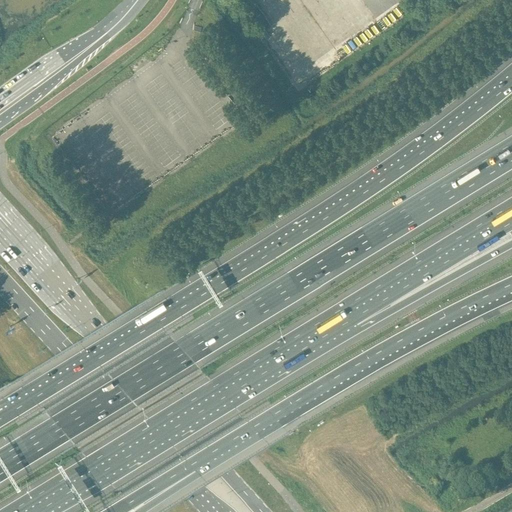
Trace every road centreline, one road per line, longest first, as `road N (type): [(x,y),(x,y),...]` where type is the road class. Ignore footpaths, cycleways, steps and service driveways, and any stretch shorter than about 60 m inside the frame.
road 1 (motorway): [(511,152),(0,465)]
road 2 (motorway): [(511,82),(322,220),(12,410)]
road 3 (secondary): [(261,511),(0,225)]
road 4 (motorway): [(29,511),(352,314)]
road 5 (motorway): [(191,465),(398,341),(511,284)]
road 6 (secondary): [(0,286),(210,511)]
road 7 (motorway): [(352,314),(511,214)]
road 8 (motorway): [(352,314),(511,242)]
road 9 (tertiary): [(0,121),(111,28)]
road 10 (tertiary): [(111,28),(0,98)]
